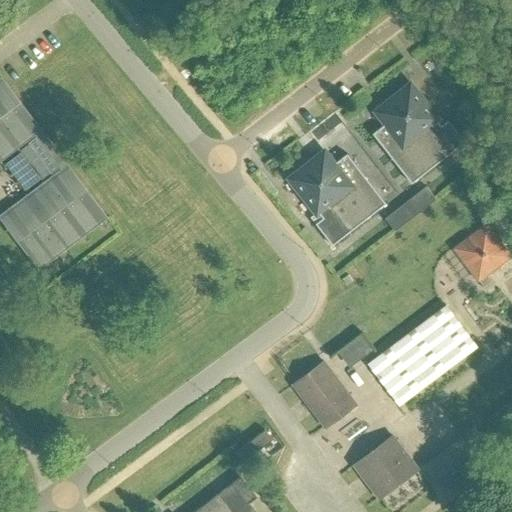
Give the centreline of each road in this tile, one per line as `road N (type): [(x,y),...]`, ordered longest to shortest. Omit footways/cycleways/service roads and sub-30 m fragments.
road 1 (residential): [(59,489),(300,309),(307,294),(298,263),(216,162)]
road 2 (residential): [(216,162),(407,13)]
road 3 (unclassified): [(216,162),(76,0)]
